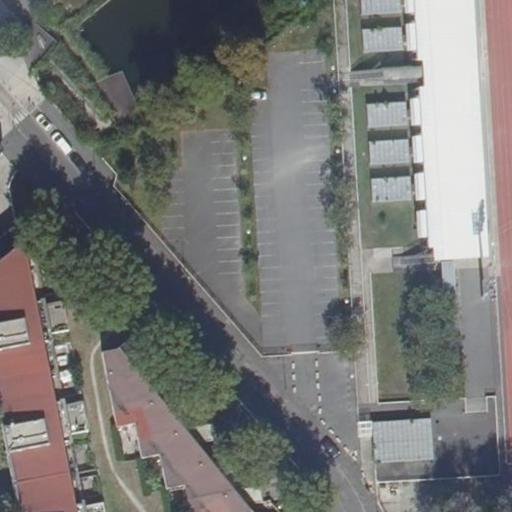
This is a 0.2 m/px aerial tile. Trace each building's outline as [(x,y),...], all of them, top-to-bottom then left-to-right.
[(414,183),(413,176),(374,178),(376,200),(414,198),(414,190),(432,189),(435,242),(472,240),(457,0),(364,0),(365,13),(404,11),(404,5),(422,4),(424,32),(405,33),(405,27),(366,29),(367,50),(406,48),(405,40),(423,40),(427,107),(409,108),(409,101),(370,104),(372,125),(410,122),(410,116),(428,115),(429,145),(412,146),(411,138),(372,141),(374,163),(413,160),(412,154),(430,153),(432,181),(414,183)] [(21,246),(0,262),(0,263),(24,259),(21,246)] [(0,263),(0,266),(2,278),(0,278),(0,395),(3,413),(6,412),(9,429),(1,430),(5,449),(13,447),(18,471),(15,471),(22,511),(103,511),(103,506),(83,510),(69,437),(89,433),(83,405),(63,409),(50,336),(69,332),(64,305),(45,308),(39,272),(27,274),(24,259),(0,263)] [(465,297),(464,265),(442,266),(443,297),(465,297)] [(136,336),(116,351),(102,354),(116,429),(134,426),(141,460),(159,457),(166,491),(184,488),(188,511),(237,511),(237,509),(262,504),(259,488),(216,496),(212,478),(238,473),(235,457),(191,466),(188,448),(213,442),(210,426),(166,435),(163,417),(188,411),(185,396),(155,402),(155,399),(127,365),(147,349),(136,336)] [(0,424),(1,430),(9,429),(6,412),(3,413),(0,395),(0,424)] [(377,462),(434,459),(431,420),(373,423),(377,462)] [(13,447),(5,449),(16,511),(22,511),(15,471),(18,471),(13,447)]
